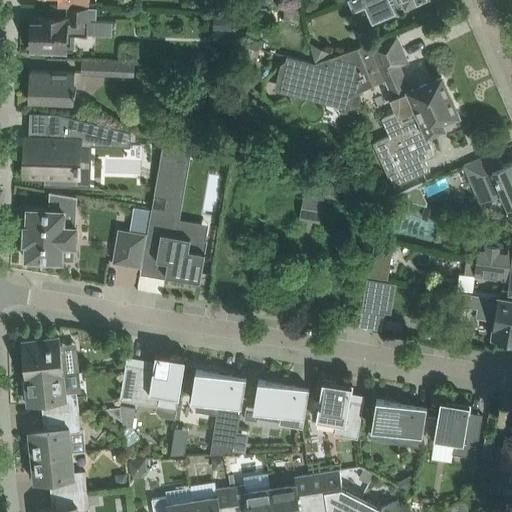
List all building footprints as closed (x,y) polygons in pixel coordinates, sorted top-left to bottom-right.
[(401,7),(412,2),(414,5),(426,0),(425,0),(348,0),(353,11),(366,5),(373,23),(396,13),(393,5),(396,4),(401,7)] [(285,3),(283,21),(299,22),(300,13),(298,12),(299,5),(285,3)] [(75,34),(87,35),(88,7),(68,6),(68,17),(39,16),(38,22),(32,21),(31,48),(52,49),(52,53),(66,53),(66,49),(75,49),(75,34)] [(214,28),(233,29),(233,14),(214,13),(214,28)] [(113,33),(113,18),(91,18),(91,33),(113,33)] [(274,89),(297,95),(345,106),(348,97),(385,80),(398,109),(384,115),(382,117),(390,134),(376,140),(374,142),(393,186),(424,172),(430,169),(425,159),(428,158),(436,154),(436,153),(437,152),(436,149),(437,149),(429,131),(443,125),(441,120),(458,112),(442,76),(410,89),(402,71),(400,72),(396,65),(407,60),(397,36),(379,44),(372,47),(370,43),(337,54),(315,62),(314,63),(306,61),(287,56),(286,59),(281,63),(274,89)] [(315,62),(337,54),(310,42),(315,62)] [(82,74),(134,76),(135,61),(83,60),(82,74)] [(29,100),(49,101),(74,102),(74,93),(76,93),(76,88),(74,88),(75,70),(30,69),(29,100)] [(76,183),(78,139),(118,140),(118,137),(131,137),(132,131),(58,112),(50,112),(49,138),(37,138),(36,147),(28,147),(27,173),(47,174),(47,182),(53,182),(53,185),(70,186),(70,183),(76,183)] [(163,140),(145,247),(159,249),(156,267),(167,269),(166,273),(184,277),(201,280),(202,275),(208,238),(206,238),(206,239),(174,233),(176,222),(176,221),(177,218),(180,219),(180,218),(190,160),(187,160),(180,159),(180,158),(183,144),(183,143),(164,138),(163,140)] [(498,150),(473,161),(464,165),(479,202),(503,192),(509,205),(511,203),(511,160),(504,164),(498,150)] [(300,218),(306,219),(317,221),(320,221),(324,198),(327,182),(328,179),(307,176),(300,214),(300,218)] [(78,195),(52,190),(51,209),(28,208),(28,224),(25,224),(25,241),(27,241),(26,258),(62,260),(63,244),(76,245),(78,195)] [(428,205),(425,204),(422,216),(433,219),(435,207),(428,205)] [(120,229),(114,260),(140,265),(141,264),(142,264),(147,235),(146,234),(146,233),(120,229)] [(375,239),(369,275),(389,279),(394,242),(375,239)] [(511,245),(478,241),(476,257),(479,258),(479,257),(511,261),(511,245)] [(479,258),(476,257),(467,256),(464,271),(504,277),(503,287),(511,288),(511,261),(479,257),(479,258)] [(391,281),(367,277),(362,307),(386,311),(391,281)] [(511,298),(499,296),(460,290),(458,303),(480,307),(478,315),(495,318),(492,336),(511,339),(511,298)] [(23,348),(26,376),(64,372),(60,336),(28,340),(28,341),(31,341),(32,347),(23,348)] [(154,366),(141,364),(135,401),(157,404),(156,409),(162,416),(176,418),(180,397),(186,356),(157,352),(154,366)] [(128,362),(129,355),(128,355),(121,398),(135,401),(141,364),(128,362)] [(197,368),(192,397),(197,398),(195,409),(217,413),(214,432),(210,453),(235,453),(238,435),(243,406),(246,383),(246,382),(247,376),(233,374),(197,368)] [(66,392),(64,372),(26,376),(26,378),(23,379),(24,393),(28,392),(29,402),(42,401),(43,414),(79,410),(77,391),(66,392)] [(259,378),(255,408),(247,406),(245,418),(257,420),(259,409),(282,413),(280,423),(303,427),(309,393),(310,386),(296,384),(259,378)] [(335,433),(358,437),(366,394),(364,394),(363,400),(351,398),(353,383),(324,379),(317,419),(337,423),(335,433)] [(398,442),(421,446),(427,412),(428,405),(414,403),(377,397),(372,427),(400,431),(398,442)] [(441,398),(435,438),(455,442),(453,452),(476,456),(484,413),(482,413),(481,419),(469,417),(471,402),(441,398)] [(122,420),(122,425),(133,427),(136,407),(120,404),(120,406),(122,420)] [(122,420),(120,406),(107,408),(122,420)] [(32,453),(33,455),(72,451),(70,431),(81,430),(79,410),(43,414),(45,427),(30,429),(31,441),(28,441),(30,453),(32,453)] [(485,437),(482,456),(492,458),(495,439),(485,437)] [(511,440),(506,439),(503,459),(501,466),(511,467),(511,440)] [(50,480),(52,493),(87,489),(85,469),(74,471),(72,451),(33,455),(33,458),(30,458),(31,470),(34,469),(35,481),(50,480)] [(213,464),(218,468),(226,467),(225,455),(212,456),(213,464)] [(142,475),(147,469),(146,458),(129,459),(131,476),(142,475)] [(353,511),(362,496),(343,485),(340,468),(321,471),(309,473),(315,510),(328,508),(328,511),(353,511)] [(364,469),(360,476),(368,481),(372,474),(364,469)] [(128,472),(120,473),(115,478),(116,486),(129,484),(128,472)] [(304,511),(315,510),(309,473),(295,475),(296,482),(271,485),(275,511),(304,511)] [(413,479),(399,485),(410,491),(413,479)] [(245,483),(231,485),(235,511),(275,511),(271,485),(246,489),(245,483)] [(193,497),(195,511),(235,511),(231,485),(217,487),(218,494),(193,497)] [(88,492),(87,489),(52,493),(53,506),(38,508),(38,511),(78,511),(79,510),(90,509),(89,502),(88,492)] [(88,492),(89,502),(100,501),(99,491),(88,492)] [(473,511),(475,493),(458,502),(458,508),(473,511)] [(195,511),(193,497),(168,501),(167,495),(152,497),(154,511),(195,511)] [(404,511),(397,498),(382,506),(362,496),(353,511),(404,511)]
